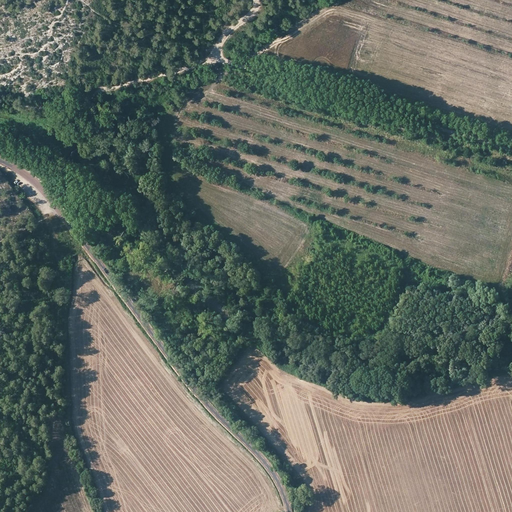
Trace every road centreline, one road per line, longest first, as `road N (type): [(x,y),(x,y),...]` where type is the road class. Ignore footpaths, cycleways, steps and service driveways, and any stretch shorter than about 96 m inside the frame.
road 1 (tertiary): [(0,160),(29,176),(60,210),(208,408),(274,476),(288,511)]
road 2 (track): [(223,61),(511,150)]
road 3 (track): [(49,109),(217,54)]
